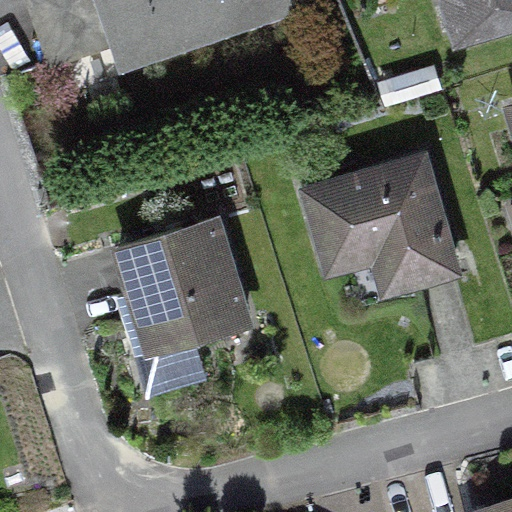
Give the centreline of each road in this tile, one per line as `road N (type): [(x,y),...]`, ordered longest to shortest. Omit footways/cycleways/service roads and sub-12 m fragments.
road 1 (residential): [(153,511),(117,501),(79,456),(0,165)]
road 2 (residential): [(511,425),(161,511)]
